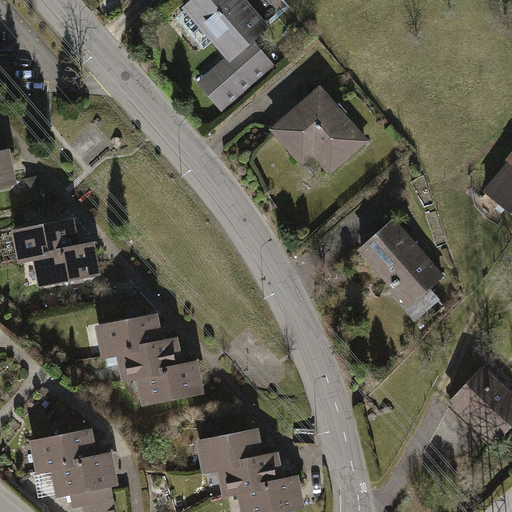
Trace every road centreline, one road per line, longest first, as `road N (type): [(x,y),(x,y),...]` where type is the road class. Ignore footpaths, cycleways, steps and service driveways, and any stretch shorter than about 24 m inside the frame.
road 1 (residential): [(55,0),(232,195),(272,256),(325,372),(359,511)]
road 2 (track): [(377,511),(511,258)]
